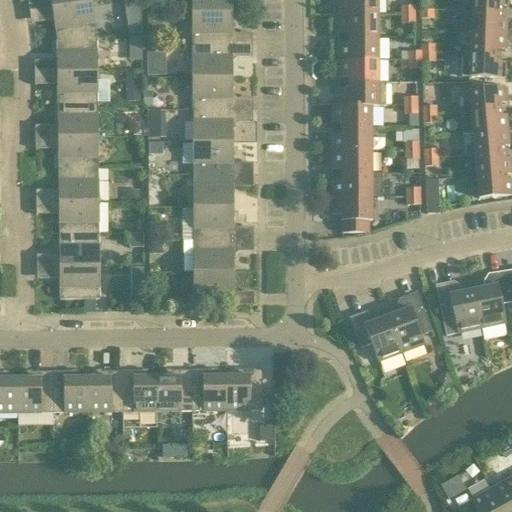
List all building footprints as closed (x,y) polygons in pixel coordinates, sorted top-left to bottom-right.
[(49,0),(51,10),(91,4),(90,0),(49,0)] [(122,0),(124,12),(140,10),(139,0),(122,0)] [(160,0),(149,0),(149,11),(160,11),(160,0)] [(190,0),(191,21),(231,21),(230,0),(190,0)] [(337,0),(337,16),(377,15),(377,0),(337,0)] [(471,0),(471,13),(500,14),(501,7),(507,8),(506,0),(471,0)] [(56,39),(96,38),(91,4),(51,10),(56,39)] [(413,6),(401,7),(401,15),(414,15),(413,6)] [(432,11),(420,11),(420,20),(433,20),(432,11)] [(470,34),(505,36),(506,20),(500,20),(500,14),(471,13),(470,34)] [(347,38),(378,38),(377,15),(337,16),(338,33),(347,33),(347,38)] [(401,24),(414,24),(414,15),(401,15),(401,24)] [(191,53),(231,53),(231,21),(191,21),(191,53)] [(147,25),(147,45),(161,45),(161,25),(147,25)] [(505,36),(470,34),(469,55),(469,56),(498,57),(499,51),(505,51),(505,36)] [(140,36),(127,36),(127,48),(140,48),(140,36)] [(56,71),(96,71),(96,38),(56,39),(56,41),(56,71)] [(338,61),(378,61),(378,38),(347,38),(347,44),(338,44),(338,61)] [(421,46),(421,52),(421,55),(434,54),(433,46),(421,46)] [(421,52),(408,52),(408,61),(421,61),(421,55),(421,52)] [(149,76),(165,76),(165,53),(149,53),(149,76)] [(191,84),(231,84),(231,53),(191,53),(191,84)] [(421,63),(434,63),(434,54),(421,55),(421,61),(421,63)] [(498,63),(498,57),(469,56),(469,55),(462,55),(461,78),(504,80),(504,64),(498,63)] [(378,61),(338,61),(338,78),(348,78),(348,84),(378,84),(378,61)] [(421,69),(421,63),(421,61),(408,61),(408,70),(421,69)] [(57,104),(97,104),(96,71),(56,71),(57,104)] [(192,116),(232,116),(231,84),(191,84),(192,116)] [(385,107),(385,84),(378,84),(348,84),(348,90),(338,90),(338,106),(338,107),(371,107),(378,107),(385,107)] [(470,113),(499,110),(499,104),(505,103),(503,87),(468,91),(470,113)] [(127,102),(140,102),(140,91),(127,91),(127,102)] [(143,91),(144,106),(152,106),(152,91),(143,91)] [(416,98),(403,98),(404,107),(416,106),(416,98)] [(57,137),(97,136),(97,104),(57,104),(57,137)] [(341,130),(371,130),(371,107),(338,107),(338,106),(331,106),(331,124),(341,124),(341,130)] [(404,115),(417,115),(416,106),(404,107),(404,115)] [(435,107),(422,108),(423,116),(435,116),(435,107)] [(147,110),(147,136),(165,137),(166,111),(147,110)] [(472,134),(507,131),(506,116),(500,117),(499,110),(470,113),(472,134)] [(192,148),(232,147),(232,116),(192,116),(192,148)] [(423,125),(436,124),(435,116),(423,116),(423,125)] [(331,153),(371,152),(371,130),(341,130),(341,135),(331,136),(331,153)] [(474,156),(503,153),(502,147),(508,146),(507,131),(472,134),(474,156)] [(97,136),(57,137),(57,169),(97,169),(97,136)] [(417,143),(405,144),(405,152),(418,152),(417,143)] [(192,179),(232,179),(232,147),(192,148),(192,179)] [(436,151),(424,151),(424,160),(437,159),(436,151)] [(341,175),(371,175),(371,152),(331,153),(331,170),(341,170),(341,175)] [(405,161),(418,160),(418,152),(405,152),(405,161)] [(476,177),(505,175),(511,175),(510,159),(504,160),(503,153),(474,156),(476,177)] [(424,168),(437,168),(437,159),(424,160),(424,168)] [(58,202),(98,202),(97,169),(57,169),(58,202)] [(331,198),(371,198),(371,175),(341,175),(341,181),(331,181),(331,198)] [(505,175),(476,177),(478,200),(511,196),(511,187),(511,181),(505,181),(505,175)] [(192,211),(232,211),(232,179),(192,179),(192,211)] [(437,181),(425,181),(425,206),(438,206),(437,181)] [(419,189),(406,189),(406,198),(419,197),(419,189)] [(139,190),(127,190),(127,202),(139,202),(139,190)] [(406,206),(419,206),(419,197),(406,198),(406,206)] [(367,234),(367,222),(371,222),(371,198),(331,198),(331,215),(341,215),(341,234),(367,234)] [(58,235),(98,234),(98,202),(58,202),(58,235)] [(192,242),(232,242),(232,211),(192,211),(192,242)] [(58,267),(98,267),(98,234),(58,235),(58,267)] [(142,235),(128,235),(129,248),(142,248),(142,235)] [(148,253),(161,253),(161,241),(148,241),(148,253)] [(193,274),(233,274),(232,242),(192,242),(193,274)] [(98,267),(58,267),(59,301),(83,301),(95,300),(99,300),(98,267)] [(142,267),(130,267),(130,282),(143,282),(142,267)] [(473,291),(481,330),(505,324),(501,305),(511,304),(506,272),(487,275),(490,288),(473,291)] [(233,274),(193,274),(193,306),(233,306),(233,274)] [(445,337),(457,335),(481,330),(473,291),(455,295),(453,282),(434,286),(441,318),(445,337)] [(431,332),(427,324),(416,293),(398,300),(403,312),(387,318),(400,354),(423,346),(420,337),(431,332)] [(95,300),(83,301),(83,313),(95,313),(95,300)] [(400,354),(387,318),(370,324),(366,312),(348,318),(359,349),(370,345),(377,363),(400,354)] [(441,387),(451,381),(445,370),(435,377),(441,387)] [(190,372),(191,413),(226,412),(225,377),(217,377),(210,371),(190,372)] [(234,377),(225,377),(226,412),(272,412),(272,371),(240,371),(234,377)] [(86,379),(86,414),(121,413),(121,372),(101,372),(95,379),(86,379)] [(121,372),(121,413),(156,413),(156,378),(147,378),(141,372),(121,372)] [(156,378),(156,413),(191,413),(190,372),(170,372),(165,378),(156,378)] [(2,373),(0,373),(0,414),(17,415),(17,379),(8,379),(2,373)] [(17,379),(17,415),(52,414),(51,373),(31,373),(25,379),(17,379)] [(51,373),(52,414),(86,414),(86,379),(77,379),(71,373),(51,373)] [(161,447),(162,458),(172,458),(172,447),(161,447)] [(449,498),(466,488),(458,475),(441,485),(449,498)] [(511,511),(511,478),(490,490),(502,511),(511,511)] [(459,507),(461,511),(502,511),(490,490),(459,507)]
